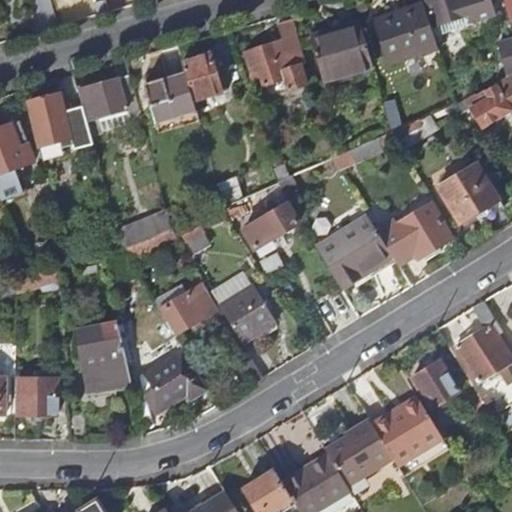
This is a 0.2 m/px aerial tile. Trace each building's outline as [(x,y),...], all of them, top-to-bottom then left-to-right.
[(425,0),(436,28),(469,16),(472,25),(496,16),(489,0),(425,0)] [(424,3),(394,14),(396,20),(426,8),(424,3)] [(375,21),(391,66),(440,49),(426,8),(396,20),(394,14),(375,21)] [(279,25),(287,54),(295,56),(303,54),(293,20),(279,25)] [(310,38),(323,83),(374,68),(361,23),(310,38)] [(285,71),(274,32),(260,36),(262,45),(258,46),(263,63),(253,66),(257,78),(262,77),(269,99),(307,87),(300,66),(285,71)] [(511,74),(511,41),(498,46),(507,78),(511,74)] [(187,75),(194,101),(227,92),(221,72),(216,73),(211,55),(184,63),(187,75)] [(476,98),(480,104),(471,109),(472,111),(484,128),(509,112),(511,115),(511,74),(507,78),(493,85),(494,87),(476,98)] [(194,101),(187,75),(166,81),(165,79),(146,84),(157,124),(198,112),(194,101)] [(132,79),(78,94),(91,136),(103,133),(99,119),(127,111),(132,124),(144,120),(132,79)] [(78,145),(62,92),(31,102),(47,152),(68,145),(69,148),(78,145)] [(454,105),(462,117),(472,111),(471,109),(480,104),(476,98),(474,94),(458,102),(454,105)] [(99,119),(103,133),(132,124),(127,111),(99,119)] [(0,130),(0,195),(4,205),(25,196),(15,173),(35,165),(22,136),(15,139),(10,126),(0,130)] [(392,132),(332,159),(338,169),(398,143),(392,133),(392,132)] [(479,166),(439,188),(460,225),(500,203),(479,166)] [(297,187),(291,177),(279,182),(280,182),(286,194),(297,187)] [(290,205),(247,231),(259,250),(302,225),(290,205)] [(373,224),(390,250),(396,260),(400,266),(417,256),(420,260),(452,239),(432,205),(400,225),(396,220),(391,223),(386,217),(373,224)] [(169,211),(119,230),(125,249),(174,228),(169,211)] [(370,218),(319,248),(341,285),(364,271),(367,277),(396,260),(390,250),(373,224),(370,218)] [(174,228),(125,249),(134,266),(147,261),(145,256),(159,250),(161,255),(182,245),(174,228)] [(104,255),(110,280),(137,272),(134,266),(125,249),(104,255)] [(157,308),(172,334),(217,311),(203,284),(157,308)] [(222,307),(245,344),(278,324),(255,286),(222,307)] [(476,308),(487,326),(498,319),(487,301),(476,308)] [(78,331),(91,392),(106,388),(133,381),(120,322),(78,331)] [(459,348),(481,383),(511,363),(511,354),(495,326),(459,348)] [(182,352),(141,375),(149,391),(139,397),(148,414),(181,396),(184,401),(203,391),(182,352)] [(239,364),(253,386),(266,378),(252,355),(239,364)] [(415,380),(434,411),(463,393),(443,362),(415,380)] [(23,376),(23,414),(56,413),(61,413),(60,376),(23,376)] [(473,399),(469,402),(475,413),(471,416),(475,421),(480,418),(479,416),(490,409),(469,376),(462,381),(473,399)] [(133,381),(106,388),(108,395),(135,389),(133,381)] [(375,426),(395,460),(399,466),(445,439),(419,397),(375,426)] [(56,413),(57,441),(74,441),(72,412),(61,413),(56,413)] [(72,412),(74,441),(89,441),(87,412),(72,412)] [(331,456),(351,488),(395,460),(375,426),(372,421),(355,431),(357,435),(329,452),(331,456)] [(286,484),(296,500),(303,511),(324,511),(354,493),(351,488),(331,456),(286,484)] [(246,490),(259,511),(276,511),(296,500),(286,484),(278,470),(246,490)] [(192,511),(240,511),(228,491),(192,511)] [(354,493),(324,511),(339,511),(359,500),(354,493)] [(78,511),(77,510),(73,511),(107,511),(101,501),(83,511),(78,511)]
